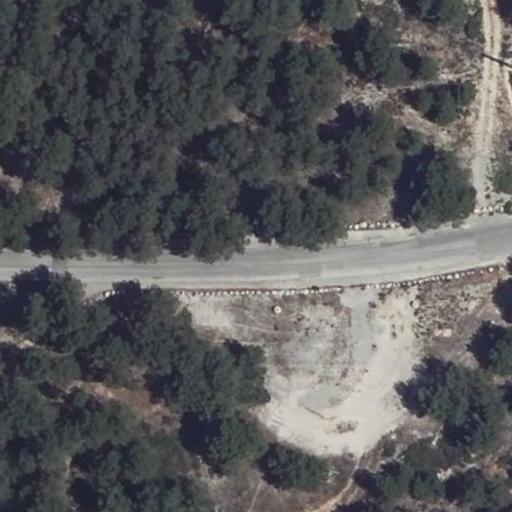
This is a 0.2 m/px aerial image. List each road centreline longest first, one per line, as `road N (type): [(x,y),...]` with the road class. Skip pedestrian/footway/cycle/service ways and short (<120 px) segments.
road 1 (unclassified): [(0,264),(271,263),(511,234)]
road 2 (track): [(491,0),(496,86),(482,238)]
